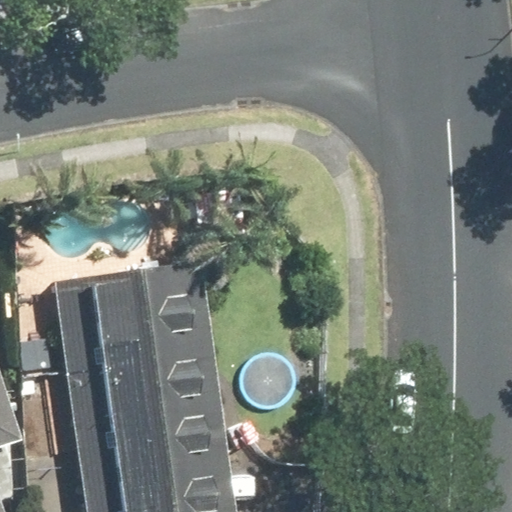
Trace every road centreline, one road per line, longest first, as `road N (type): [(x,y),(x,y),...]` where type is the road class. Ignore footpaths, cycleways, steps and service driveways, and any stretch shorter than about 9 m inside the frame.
road 1 (tertiary): [(435,12),(452,366),(438,511)]
road 2 (residential): [(0,82),(435,12)]
